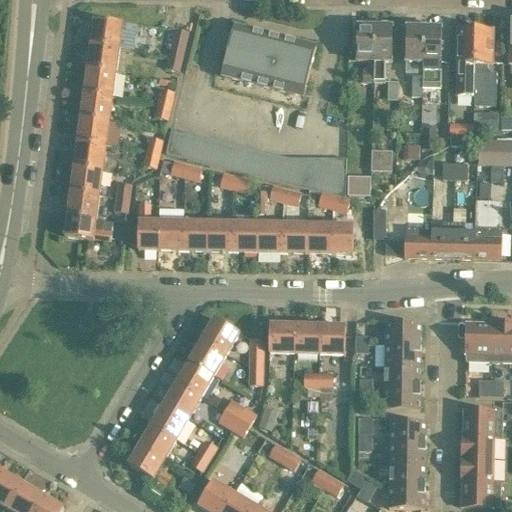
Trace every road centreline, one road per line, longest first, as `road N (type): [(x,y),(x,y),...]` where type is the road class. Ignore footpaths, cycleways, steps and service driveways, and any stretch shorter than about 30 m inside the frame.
road 1 (secondary): [(2,280),(41,0)]
road 2 (residential): [(184,289),(450,287)]
road 3 (residential): [(450,511),(450,287)]
road 4 (residential): [(78,473),(184,289)]
road 5 (residential): [(2,280),(184,289)]
